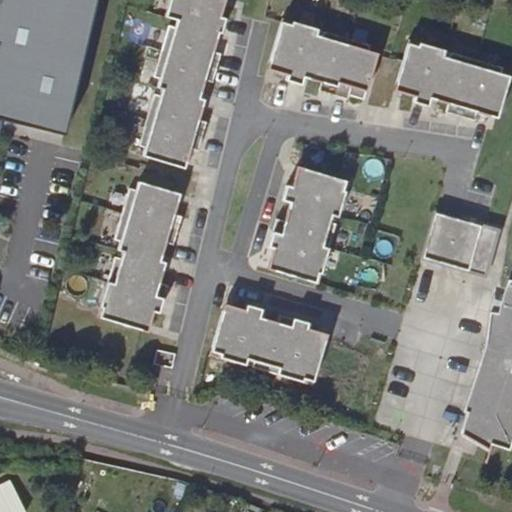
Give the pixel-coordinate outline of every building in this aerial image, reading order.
[(0,0),(0,120),(63,135),(95,0),(0,0)] [(146,146),(143,155),(181,167),(183,159),(187,160),(191,147),(199,149),(207,121),(199,119),(203,106),(200,105),(202,98),(200,97),(205,78),(214,81),(222,53),(214,50),(220,31),(222,32),(226,17),(221,15),(225,2),(221,1),(221,0),(173,0),(169,16),(181,19),(179,26),(172,24),(157,76),(163,77),(161,86),(166,88),(164,95),(155,92),(139,145),(146,146)] [(319,29),(284,18),(270,62),(278,64),(276,71),(289,74),(287,80),(302,84),(305,76),(323,82),(321,90),(349,98),(351,94),(365,99),(378,53),(369,50),(371,44),(326,30),(324,36),(318,35),(319,29)] [(410,39),(397,83),(405,85),(403,92),(416,96),(414,101),(429,106),(431,97),(450,103),(448,111),(476,119),(478,114),(490,118),(492,112),(499,114),(511,71),(511,69),(453,51),(451,58),(444,55),(446,50),(410,39)] [(351,182),(307,169),(304,177),(298,175),(295,188),(289,186),(285,201),(293,203),(287,222),(279,220),(270,248),(276,250),(271,262),(278,264),(275,271),(320,284),(338,224),(332,223),(335,216),(340,218),(351,182)] [(177,192),(138,181),(136,189),(130,187),(115,238),(121,241),(118,249),(123,251),(121,257),(115,256),(97,316),(141,329),(143,322),(149,324),(153,311),(159,313),(167,284),(159,282),(163,269),(160,269),(162,261),(160,260),(166,241),(174,244),(182,215),(174,213),(177,200),(174,200),(177,192)] [(500,232),(438,214),(424,259),(487,277),(500,232)] [(489,309),(483,345),(467,416),(471,418),(461,437),(469,441),(490,452),(492,446),(510,452),(511,445),(511,279),(510,279),(503,300),(498,312),(489,309)] [(498,312),(503,300),(493,297),(489,309),(498,312)] [(314,386),(327,341),(320,339),(322,333),(309,329),(311,324),(282,315),(280,324),(261,318),(263,310),(249,305),(247,310),(234,306),(232,313),(225,310),(211,355),(247,366),(249,359),(255,361),(254,367),(314,386)] [(0,511),(22,511),(9,483),(0,487),(0,511)]
